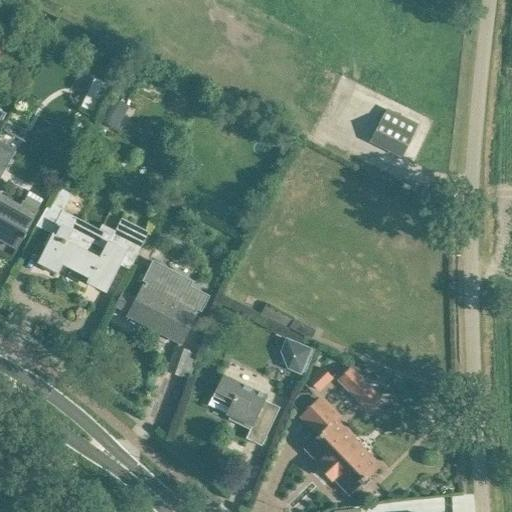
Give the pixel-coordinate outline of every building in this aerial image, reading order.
[(98,121),(117,130),(129,107),(111,98),(98,121)] [(412,135),(381,120),(370,142),(401,157),(412,135)] [(95,153),(107,132),(95,125),(83,146),(95,153)] [(0,196),(0,176),(4,170),(0,168),(0,240),(15,249),(21,239),(23,240),(26,235),(24,234),(34,216),(0,196)] [(48,247),(40,263),(56,271),(61,262),(91,278),(89,282),(104,290),(118,263),(130,269),(149,233),(122,219),(110,242),(97,235),(99,231),(63,212),(73,192),(60,185),(49,208),(46,206),(35,226),(49,234),(44,245),(48,247)] [(86,187),(79,203),(97,211),(104,194),(86,187)] [(122,292),(115,307),(129,314),(127,317),(128,317),(130,314),(158,329),(157,332),(158,332),(161,326),(171,331),(167,337),(180,344),(189,326),(196,314),(194,313),(197,308),(202,311),(210,294),(191,284),(193,279),(153,259),(143,279),(146,281),(143,286),(136,299),(136,300),(122,292)] [(286,339),(281,348),(279,352),(286,370),(303,377),(314,351),(286,339)] [(197,356),(176,348),(168,371),(189,378),(197,356)] [(320,369),(308,382),(319,392),(331,379),(320,369)] [(379,398),(351,369),(339,381),(367,410),(379,398)] [(222,375),(219,382),(210,400),(228,409),(225,414),(251,426),(245,439),(261,446),(279,408),(264,401),(266,396),(222,375)] [(369,475),(378,466),(335,422),(338,418),(320,399),(301,417),(319,436),(305,449),(322,465),(319,468),(330,480),(333,477),(349,494),(358,486),(364,486),(369,481),(369,475)]
